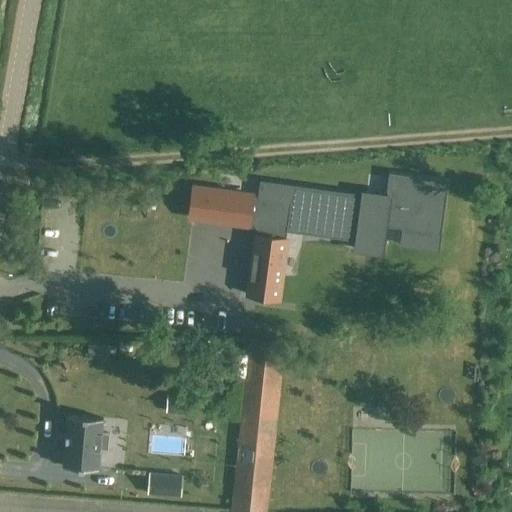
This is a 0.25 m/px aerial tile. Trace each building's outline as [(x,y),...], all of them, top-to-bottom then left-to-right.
[(291,201),(193,188),(189,216),(248,224),(254,225),(258,230),(257,236),(249,295),(277,299),(291,201)] [(264,511),(265,504),(283,341),(251,337),(234,501),(233,511),(232,511),(264,511)] [(90,343),(90,353),(111,353),(111,343),(90,343)] [(81,415),(66,414),(64,465),(80,466),(80,467),(85,467),(85,466),(100,466),(101,446),(108,446),(109,430),(101,430),(102,416),(86,415),(86,414),(82,414),(81,415)] [(151,473),(149,493),(181,496),(182,475),(151,473)]
